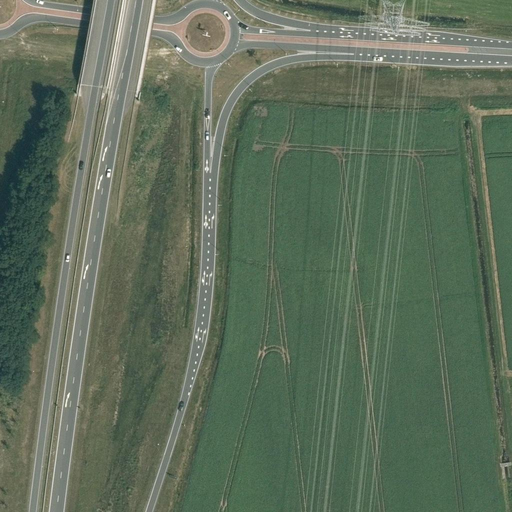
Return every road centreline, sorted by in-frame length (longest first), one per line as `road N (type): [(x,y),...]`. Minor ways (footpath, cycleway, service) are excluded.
road 1 (trunk): [(56,511),(138,0)]
road 2 (trunk): [(110,0),(32,511)]
road 3 (trunk): [(148,511),(192,363),(208,208)]
road 4 (trunk): [(208,208),(222,118),(249,78),(288,59),(374,52)]
road 5 (trunk): [(0,34),(42,18),(164,35),(192,61),(214,61)]
road 6 (trunk): [(214,5),(198,3),(164,21),(29,0)]
road 7 (primary): [(511,46),(349,36)]
road 8 (trunk): [(208,208),(214,61)]
road 9 (primary): [(229,50),(254,44),(374,52)]
road 10 (primary): [(374,52),(511,59)]
